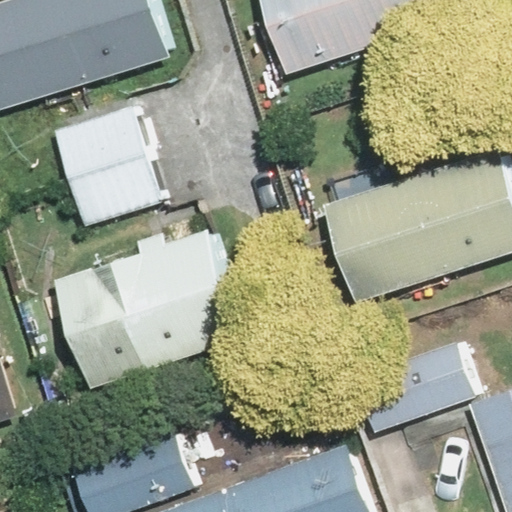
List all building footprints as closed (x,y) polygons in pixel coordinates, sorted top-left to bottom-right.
[(166,0),(7,0),(0,2),(0,114),(185,63),(166,0)] [(465,0),(264,0),(288,82),(474,29),(465,0)] [(143,115),(57,139),(82,230),(168,205),(143,115)] [(511,163),(508,148),(329,198),(359,306),(511,263),(511,163)] [(210,226),(56,281),(97,395),(251,340),(210,226)] [(477,347),(364,382),(383,443),(477,413),(508,511),(511,511),(511,392),(493,398),(477,347)] [(0,429),(17,424),(0,362),(0,429)] [(186,428),(74,467),(89,511),(375,511),(346,431),(205,482),(186,428)] [(56,511),(52,498),(9,511),(56,511)]
